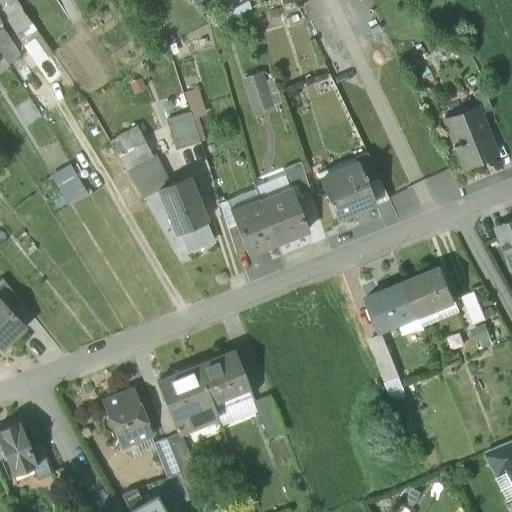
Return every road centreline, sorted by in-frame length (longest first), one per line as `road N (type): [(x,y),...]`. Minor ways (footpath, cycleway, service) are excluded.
road 1 (residential): [(456,216),(33,389)]
road 2 (residential): [(101,511),(33,389)]
